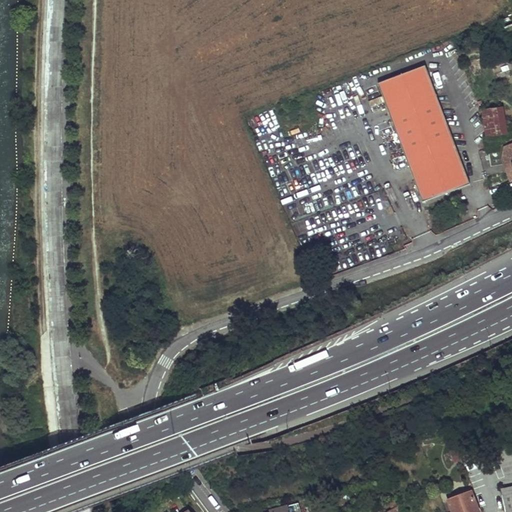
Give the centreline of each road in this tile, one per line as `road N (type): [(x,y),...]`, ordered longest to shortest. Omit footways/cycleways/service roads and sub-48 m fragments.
road 1 (motorway): [(511,273),(220,403),(0,485)]
road 2 (residential): [(511,213),(199,332),(172,351),(151,397),(154,428),(215,511)]
road 3 (motorway): [(7,511),(231,430),(511,309)]
